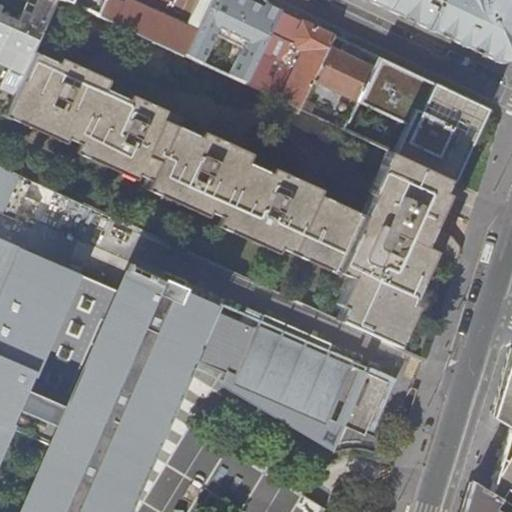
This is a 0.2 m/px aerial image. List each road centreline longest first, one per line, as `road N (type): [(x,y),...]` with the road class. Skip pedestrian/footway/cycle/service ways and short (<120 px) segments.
road 1 (residential): [(294,0),(511,100)]
road 2 (tertiary): [(429,511),(487,320)]
